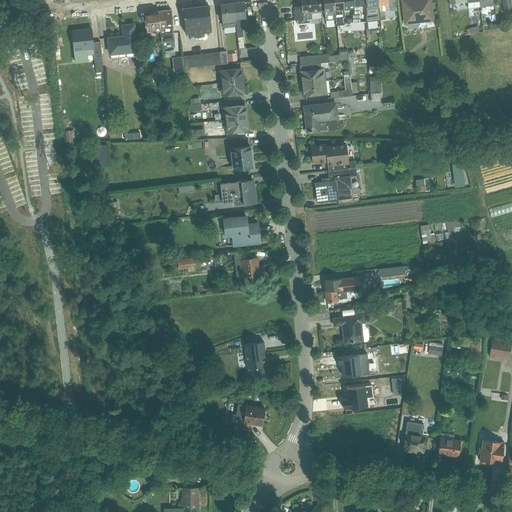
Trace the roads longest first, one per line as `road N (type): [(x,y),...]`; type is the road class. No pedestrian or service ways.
road 1 (residential): [(264,0),(307,376),(292,452)]
road 2 (track): [(36,222),(54,270),(70,408),(85,434)]
road 3 (residential): [(511,501),(304,470)]
road 4 (unclassified): [(73,431),(271,467)]
